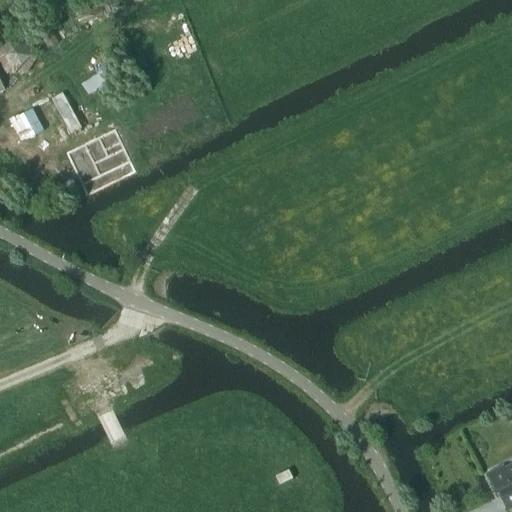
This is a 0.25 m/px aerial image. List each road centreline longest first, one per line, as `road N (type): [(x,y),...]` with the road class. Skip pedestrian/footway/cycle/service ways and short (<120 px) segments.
road 1 (tertiary): [(399,511),(365,448),(315,393),(246,348),(149,306)]
road 2 (residential): [(149,306),(113,338),(0,385)]
road 3 (tertiary): [(149,306),(0,232)]
